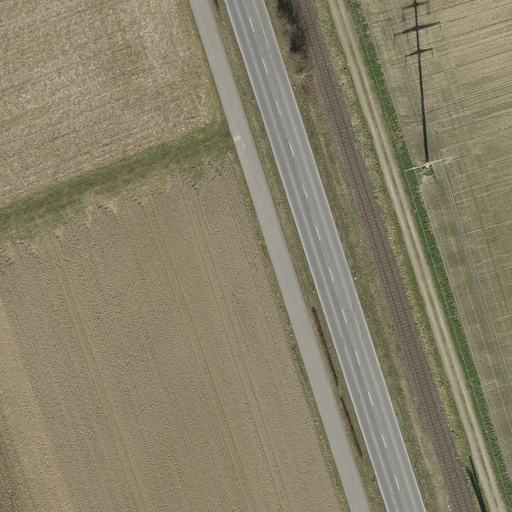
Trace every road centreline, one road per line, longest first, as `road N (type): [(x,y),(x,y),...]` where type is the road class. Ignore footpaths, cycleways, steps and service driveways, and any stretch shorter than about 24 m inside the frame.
road 1 (track): [(362,511),(199,0)]
road 2 (track): [(338,0),(501,511)]
road 3 (secondary): [(245,0),(407,511)]
